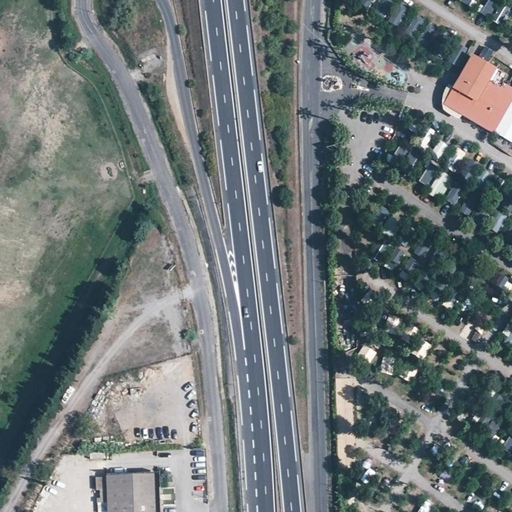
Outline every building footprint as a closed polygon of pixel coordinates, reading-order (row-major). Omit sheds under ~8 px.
[(490,16),(494,0),(482,0),(479,13),(490,16)] [(398,26),(408,9),(397,4),(388,21),(398,26)] [(493,21),(501,25),(509,10),(501,6),(493,21)] [(413,37),(424,20),(416,15),(406,33),(413,37)] [(458,61),(460,46),(451,44),(452,37),(434,34),(435,25),(425,24),(422,43),(431,44),(429,57),(458,61)] [(446,104),(494,132),(511,99),(511,89),(502,83),(506,76),(474,57),(446,104)] [(443,155),(448,145),(440,141),(435,151),(443,155)] [(400,143),(384,152),(391,164),(407,154),(400,143)] [(458,165),(466,153),(458,148),(450,160),(458,165)] [(460,205),(464,181),(475,182),(478,161),(463,159),(460,181),(452,180),(448,203),(460,205)] [(426,186),(434,171),(425,166),(417,181),(426,186)] [(445,196),(449,176),(437,173),(432,193),(445,196)] [(469,217),(476,205),(466,200),(459,211),(469,217)] [(502,226),(506,216),(498,212),(494,222),(502,226)] [(390,217),(386,224),(395,229),(399,223),(390,217)] [(425,258),(430,243),(419,239),(414,254),(425,258)] [(411,257),(406,266),(415,272),(421,263),(411,257)] [(499,286),(511,292),(511,289),(511,281),(504,277),(499,286)] [(363,300),(373,306),(379,296),(369,290),(363,300)] [(477,314),(478,324),(487,323),(486,314),(477,314)] [(398,334),(402,318),(389,315),(385,331),(398,334)] [(401,339),(411,344),(419,329),(409,324),(401,339)] [(511,327),(509,325),(502,333),(511,341),(511,327)] [(421,339),(412,354),(423,360),(432,346),(421,339)] [(364,344),(356,357),(370,365),(377,352),(364,344)] [(433,365),(443,361),(438,351),(429,356),(433,365)] [(382,358),(382,374),(394,374),(394,358),(382,358)] [(426,386),(429,376),(420,373),(417,383),(426,386)] [(460,429),(463,423),(455,419),(452,425),(460,429)] [(159,511),(157,476),(107,478),(108,511),(159,511)] [(406,504),(413,506),(416,497),(409,495),(406,504)]
